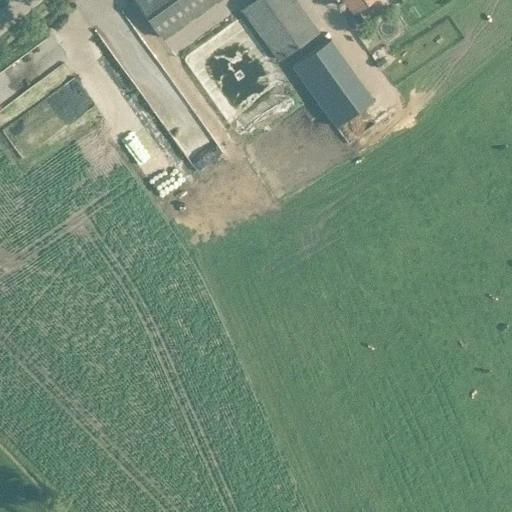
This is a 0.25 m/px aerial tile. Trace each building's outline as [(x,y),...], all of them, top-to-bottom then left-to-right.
[(135,0),(163,38),(215,0),(135,0)] [(279,59),(318,31),(296,0),(252,0),(242,7),(279,59)] [(345,0),(354,13),(373,0),(345,0)] [(331,38),(293,65),(337,127),(375,100),(331,38)] [(117,93),(99,105),(114,127),(132,115),(117,93)]
